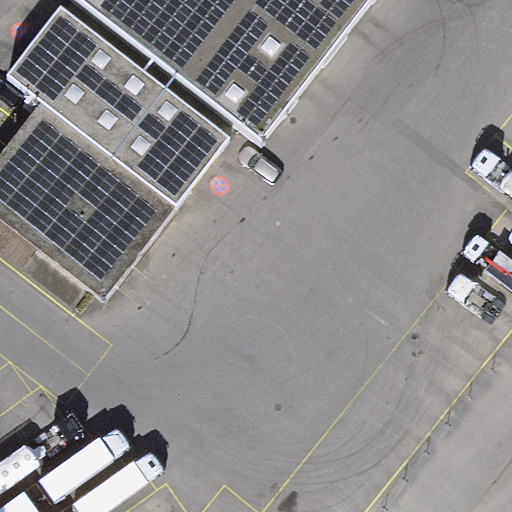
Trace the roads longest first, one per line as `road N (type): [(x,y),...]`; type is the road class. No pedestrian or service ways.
road 1 (unknown): [(384,174),(342,238),(308,316),(197,444),(0,301)]
road 2 (unknown): [(233,0),(384,174)]
road 3 (unknown): [(511,9),(384,174)]
